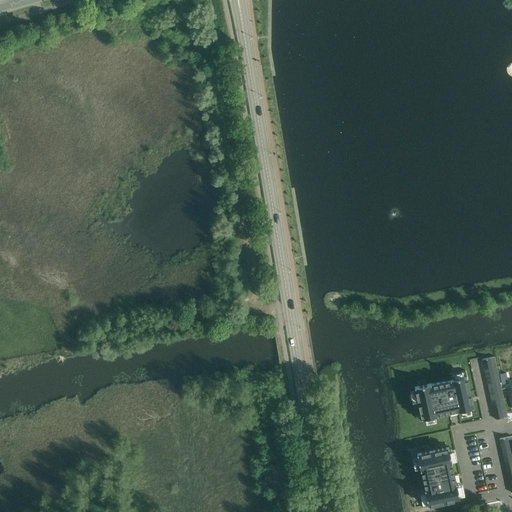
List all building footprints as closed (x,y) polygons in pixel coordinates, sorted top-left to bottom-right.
[(495,357),(482,359),(483,365),(496,362),(495,357)] [(496,362),(483,365),(485,370),(485,371),(497,368),(496,362)] [(497,368),(485,371),(486,377),(498,374),(497,368)] [(418,401),(422,419),(425,418),(426,424),(436,421),(435,416),(438,415),(444,413),(450,412),(451,416),(457,414),(457,411),(460,411),(461,416),(472,414),(471,408),(474,408),(466,371),(449,374),(450,380),(432,384),(431,384),(415,387),(415,390),(410,392),(412,402),(418,401)] [(498,374),(486,377),(488,383),(500,381),(498,374)] [(500,381),(488,383),(489,390),(501,387),(500,381)] [(501,387),(489,390),(490,395),(502,393),(501,387)] [(502,393),(490,395),(492,403),(504,400),(502,393)] [(504,400),(492,403),(493,411),(506,408),(504,400)] [(506,408),(493,411),(495,419),(508,416),(506,408)] [(511,436),(499,439),(501,446),(511,443),(511,436)] [(511,443),(501,446),(502,452),(511,450),(511,443)] [(456,483),(452,464),(449,447),(417,454),(421,471),(421,470),(425,489),(419,491),(423,507),(460,499),(459,496),(456,483)] [(511,450),(502,452),(504,459),(511,457),(511,450)]
